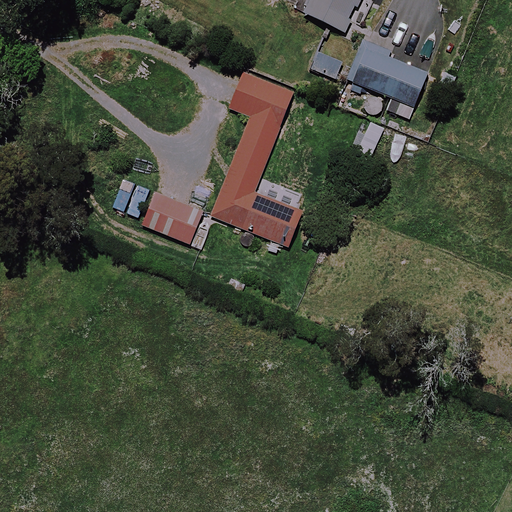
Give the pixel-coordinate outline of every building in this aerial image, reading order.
[(355,11),(360,0),(308,0),(301,15),(306,17),(344,35),(350,22),(346,20),(351,9),(355,11)] [(360,44),(346,84),(398,102),(392,117),(411,124),(417,109),(429,75),(388,61),(390,53),(361,43),(360,44)] [(342,63),(316,53),(310,71),(335,81),(342,63)] [(230,149),(235,151),(233,157),(228,155),(215,185),(220,188),(217,195),(214,193),(205,215),(208,216),(287,249),(301,214),(253,193),(294,95),(241,74),(226,109),(249,118),(243,133),(238,130),(230,149)] [(202,213),(164,199),(152,233),(189,246),(202,213)]
